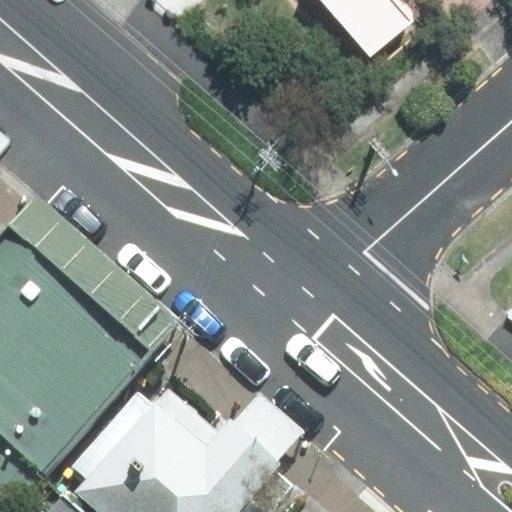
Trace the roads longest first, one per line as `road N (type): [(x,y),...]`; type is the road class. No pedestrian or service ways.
road 1 (tertiary): [(0,37),(307,309)]
road 2 (tertiary): [(307,309),(511,497)]
road 3 (residential): [(511,129),(307,309)]
